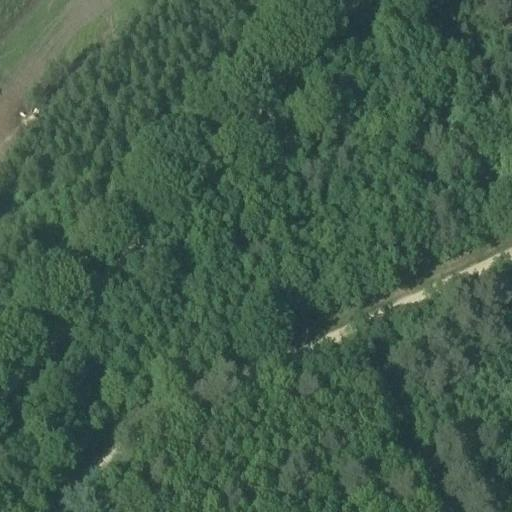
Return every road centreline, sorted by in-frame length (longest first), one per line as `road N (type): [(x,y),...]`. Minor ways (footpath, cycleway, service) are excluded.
road 1 (track): [(353,0),(2,397)]
road 2 (track): [(64,511),(103,459),(133,439),(511,255)]
road 3 (track): [(2,397),(41,511)]
